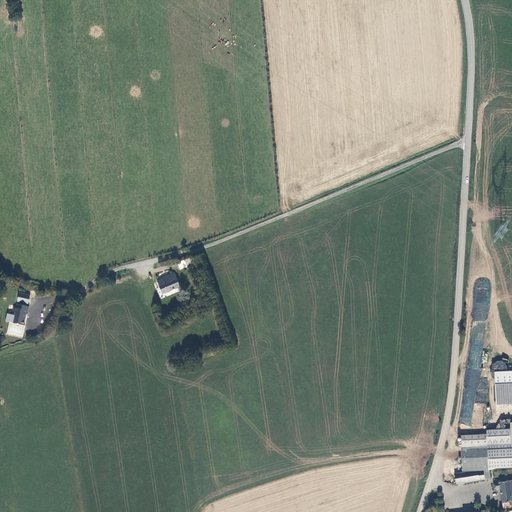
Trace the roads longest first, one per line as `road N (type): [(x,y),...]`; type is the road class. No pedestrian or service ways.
road 1 (unclassified): [(469,142),(202,247),(109,271),(70,293)]
road 2 (tertiary): [(469,142),(451,405),(420,511)]
road 3 (tertiary): [(465,0),(469,142)]
